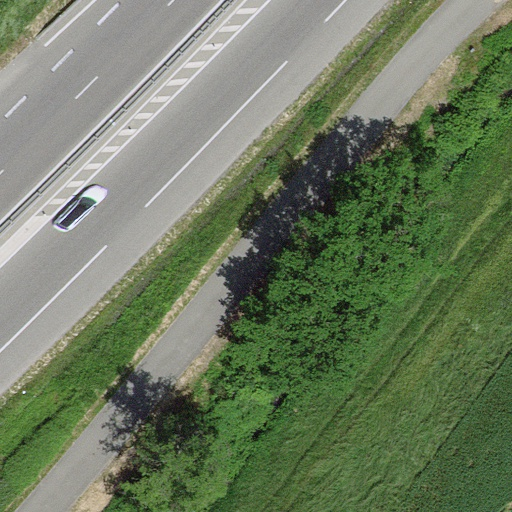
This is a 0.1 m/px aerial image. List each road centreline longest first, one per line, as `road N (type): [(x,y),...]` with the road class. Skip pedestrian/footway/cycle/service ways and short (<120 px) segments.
road 1 (unclassified): [(42,511),(480,0)]
road 2 (trunk): [(0,306),(312,0)]
road 3 (track): [(511,207),(271,511)]
road 4 (trunk): [(166,0),(0,169)]
